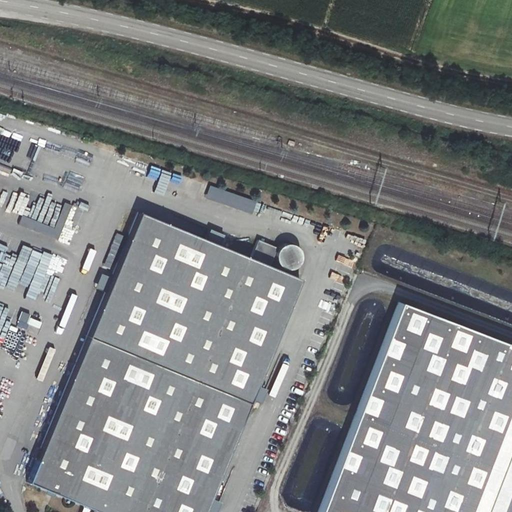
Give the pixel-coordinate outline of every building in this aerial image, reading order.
[(117,169),(125,174),(130,164),(123,160),(117,169)] [(209,511),(314,244),(151,180),(45,453),(197,511),(209,511)] [(251,215),(256,203),(209,186),(204,198),(251,215)] [(59,240),(71,204),(31,190),(18,226),(59,240)] [(74,247),(80,231),(64,225),(58,241),(74,247)] [(0,241),(0,247),(6,249),(9,237),(1,235),(0,241)] [(354,236),(351,244),(364,249),(367,241),(354,236)] [(36,297),(43,298),(44,292),(53,273),(51,288),(54,289),(59,279),(55,278),(65,258),(55,253),(46,271),(37,267),(41,259),(42,250),(31,245),(26,245),(13,238),(9,248),(8,253),(4,262),(2,273),(10,274),(9,280),(18,285),(16,293),(33,295),(36,297)] [(511,511),(511,333),(403,292),(317,511),(511,511)] [(14,318),(23,322),(26,315),(17,311),(14,318)] [(29,317),(26,324),(38,328),(41,321),(29,317)] [(297,379),(308,383),(321,345),(310,341),(297,379)] [(256,401),(261,403),(266,390),(261,389),(256,401)]
